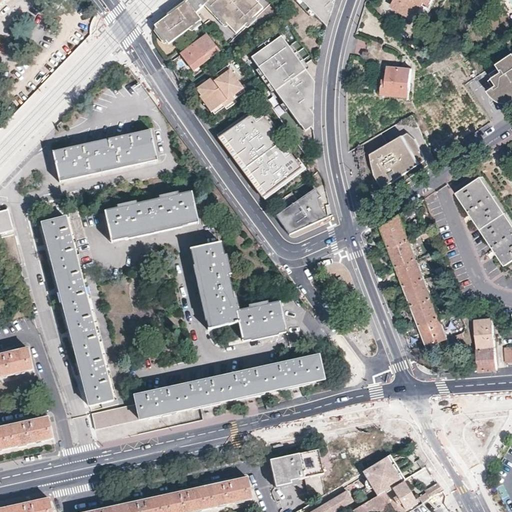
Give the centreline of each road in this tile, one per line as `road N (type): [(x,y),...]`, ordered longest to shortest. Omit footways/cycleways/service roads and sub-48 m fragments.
road 1 (primary): [(412,400),(59,473)]
road 2 (residential): [(287,251),(110,0)]
road 3 (residential): [(270,511),(261,478),(243,465),(65,503)]
road 4 (secondary): [(351,231),(334,85),(353,0)]
road 5 (residential): [(351,231),(511,125)]
road 6 (secondary): [(412,400),(351,231)]
road 7 (tertiary): [(478,511),(412,400)]
